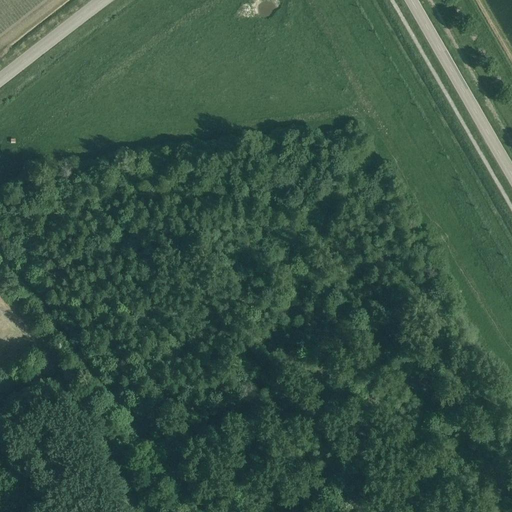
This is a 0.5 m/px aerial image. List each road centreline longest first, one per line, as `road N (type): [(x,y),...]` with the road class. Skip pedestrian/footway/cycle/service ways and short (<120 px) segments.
road 1 (tertiary): [(408,0),(511,179)]
road 2 (unclassified): [(0,79),(105,0)]
